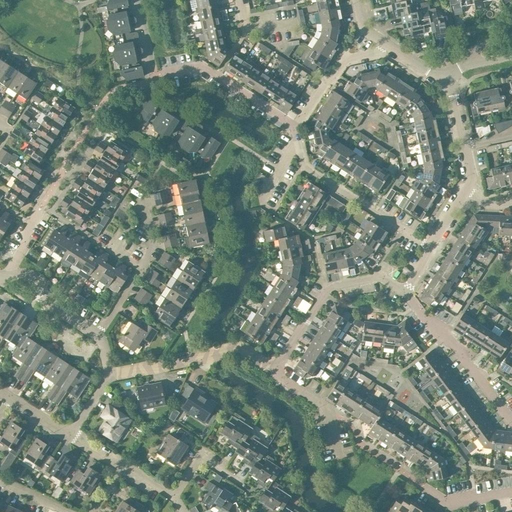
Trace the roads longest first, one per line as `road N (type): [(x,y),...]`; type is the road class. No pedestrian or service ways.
road 1 (residential): [(430,245),(305,168),(297,129)]
road 2 (residential): [(273,371),(327,287),(377,275),(405,291)]
road 3 (residential): [(108,374),(240,350),(273,371)]
road 4 (residential): [(511,421),(405,291)]
road 5 (residential): [(297,129),(344,59),(375,53),(383,42)]
road 6 (residential): [(96,335),(51,304),(36,277),(0,276)]
road 7 (residential): [(297,129),(195,66)]
